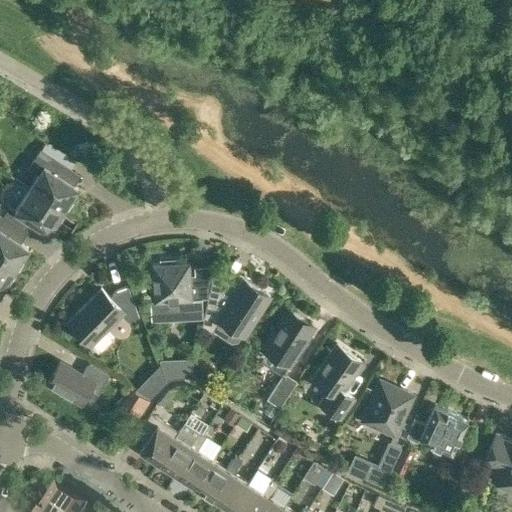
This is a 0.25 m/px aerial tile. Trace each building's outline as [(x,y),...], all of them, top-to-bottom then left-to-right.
[(38,173),(29,188),(62,209),(77,187),(58,175),(65,165),(40,149),(28,167),(38,173)] [(0,214),(0,215),(27,232),(33,222),(48,232),(62,209),(29,188),(15,209),(8,205),(2,216),(0,214)] [(0,261),(13,269),(28,247),(21,242),(27,232),(0,215),(0,261)] [(152,263),(152,274),(148,274),(149,290),(153,290),(154,300),(150,301),(151,320),(203,317),(202,297),(208,297),(215,265),(194,266),(195,274),(189,274),(189,261),(175,262),(175,258),(159,259),(160,263),(152,263)] [(0,289),(13,269),(0,261),(0,289)] [(215,265),(208,297),(202,325),(212,331),(213,329),(231,341),(238,340),(242,334),(244,335),(269,295),(256,286),(257,284),(243,275),(238,283),(215,268),(215,265)] [(67,322),(90,344),(98,352),(114,335),(106,328),(121,313),(127,320),(138,316),(128,286),(115,290),(109,296),(101,288),(67,322)] [(289,365),(314,326),(287,308),(261,348),(289,365)] [(336,343),(312,378),(328,389),(318,403),(339,417),(354,397),(342,389),(361,361),(336,343)] [(166,378),(191,374),(194,357),(160,358),(166,378)] [(88,362),(82,373),(59,360),(46,383),(81,404),(90,389),(98,393),(108,374),(88,362)] [(166,380),(166,379),(160,363),(159,364),(148,376),(158,389),(166,380)] [(283,371),(266,398),(279,406),(297,380),(283,371)] [(379,379),(361,419),(394,434),(412,394),(379,379)] [(224,383),(218,393),(233,402),(239,392),(224,383)] [(116,412),(135,423),(150,399),(132,387),(116,412)] [(172,395),(167,390),(157,401),(162,406),(172,395)] [(416,440),(419,436),(451,451),(467,419),(434,403),(425,423),(415,418),(406,435),(416,440)] [(229,407),(229,408),(223,417),(234,425),(240,415),(241,414),(229,407)] [(140,449),(158,461),(178,430),(150,412),(134,436),(143,443),(140,449)] [(178,430),(158,461),(176,473),(193,446),(190,444),(194,438),(196,434),(181,425),(178,430)] [(194,438),(201,442),(206,435),(202,433),(199,431),(198,431),(196,434),(194,438)] [(268,453),(278,439),(268,431),(258,445),(268,453)] [(511,485),(511,439),(495,432),(482,464),(494,469),(491,477),(511,485)] [(193,446),(197,449),(201,442),(194,438),(190,444),(193,446)] [(304,444),(314,450),(317,444),(307,438),(304,444)] [(388,440),(377,466),(371,464),(365,476),(381,484),(384,479),(387,471),(390,472),(401,446),(388,440)] [(463,457),(466,450),(468,444),(461,441),(459,446),(456,453),(463,457)] [(298,457),(304,455),(308,449),(298,443),(292,453),(298,457)] [(404,444),(393,467),(402,471),(413,449),(404,444)] [(176,473),(195,485),(212,458),(197,449),(193,446),(176,473)] [(235,454),(230,461),(238,466),(242,459),(235,454)] [(195,485),(213,496),(230,470),(226,467),(212,458),(195,485)] [(324,466),(313,460),(303,476),(314,483),(324,466)] [(226,467),(230,470),(233,472),(238,466),(230,461),(226,467)] [(213,496),(231,508),(248,481),(233,472),(230,470),(213,496)] [(342,477),(332,471),(322,487),(332,493),(342,477)] [(271,477),(266,485),(274,489),(278,482),(271,477)] [(231,508),(236,511),(253,511),(266,493),(262,491),(248,481),(231,508)] [(270,496),(274,489),(266,485),(262,491),(266,493),(270,496)] [(253,511),(279,511),(284,505),(270,496),(266,493),(253,511)] [(380,507),(385,496),(378,493),(374,504),(380,507)] [(80,511),(52,494),(40,511),(80,511)] [(391,511),(401,511),(405,505),(385,496),(380,507),(391,511)] [(479,511),(482,507),(457,498),(451,511),(479,511)]
